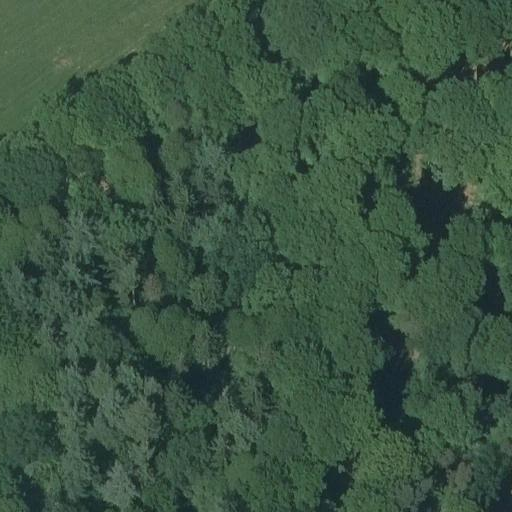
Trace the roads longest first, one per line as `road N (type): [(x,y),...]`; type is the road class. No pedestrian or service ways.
road 1 (track): [(326,129),(234,308),(213,441),(202,466),(161,510)]
road 2 (track): [(45,177),(98,385),(162,511)]
road 3 (track): [(309,0),(45,177)]
road 4 (track): [(326,129),(390,120),(440,125),(511,167)]
road 5 (track): [(439,0),(326,129)]
